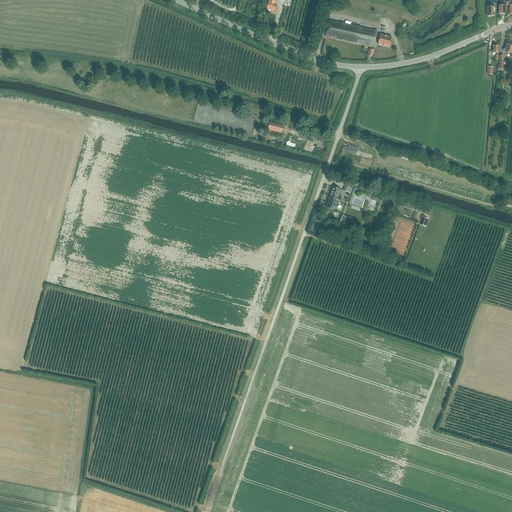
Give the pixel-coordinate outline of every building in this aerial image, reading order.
[(274,7),(275,0),(269,0),(267,9),(271,10),(270,13),(275,14),(277,7),(274,7)] [(490,6),(487,7),(487,16),(488,16),(488,17),(491,17),(491,16),(495,16),(494,9),(497,9),(496,1),(497,1),(496,0),(490,0),(491,6),(490,6)] [(329,20),(326,35),(325,36),(374,47),(377,31),(329,20)] [(392,37),(380,35),(378,45),(389,47),(392,37)] [(503,49),(503,51),(504,52),(505,52),(505,53),(511,53),(511,57),(511,56),(511,44),(511,45),(509,44),(508,44),(507,44),(506,44),(506,49),(504,49),(503,49)] [(283,126),(270,122),(268,129),(282,133),(283,126)] [(356,155),(357,150),(343,146),(342,151),(356,155)] [(338,198),(341,189),(333,187),(330,196),(326,207),(335,210),(339,199),(338,198)]
